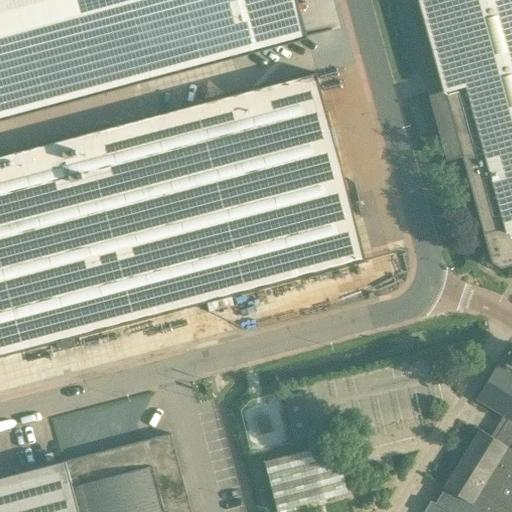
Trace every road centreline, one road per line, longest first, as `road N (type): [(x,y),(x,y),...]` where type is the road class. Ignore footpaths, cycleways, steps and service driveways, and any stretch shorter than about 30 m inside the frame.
road 1 (unclassified): [(429,279),(419,298),(396,310),(0,415)]
road 2 (unclassified): [(429,279),(358,0)]
road 3 (unknown): [(506,308),(384,511)]
road 4 (unknown): [(177,368),(210,511)]
